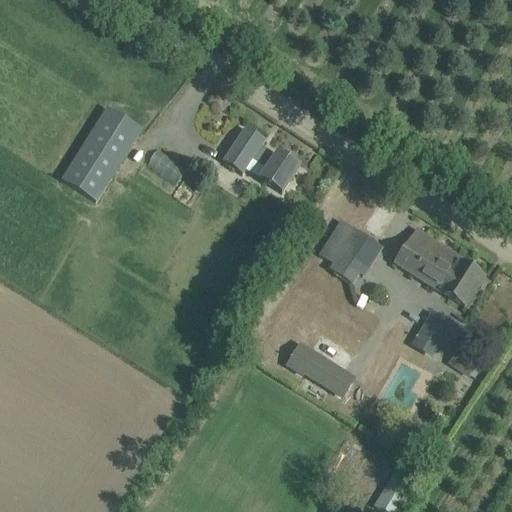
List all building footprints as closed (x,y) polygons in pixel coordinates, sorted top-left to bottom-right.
[(95,205),(141,133),(141,132),(108,110),(62,183),(95,205)] [(282,196),(288,187),(299,170),(277,156),(276,159),(261,149),(265,143),(246,131),(223,165),(242,177),(252,162),(267,172),(260,182),(282,196)] [(341,223),(318,259),(322,262),(324,263),(332,269),(329,273),(352,288),(360,277),(364,280),(382,250),(368,240),(341,223)] [(430,287),(451,255),(417,233),(406,250),(395,265),(430,287)] [(464,309),(472,297),(483,280),(459,265),(461,262),(451,255),(430,287),(464,309)] [(451,327),(431,316),(411,351),(431,362),(451,327)] [(353,381),(315,358),(300,349),(288,367),(303,378),(304,375),(342,398),(353,381)] [(481,363),(460,349),(448,367),(470,381),(481,363)] [(404,463),(375,508),(380,511),(381,511),(400,511),(424,475),(408,465),(404,463)]
